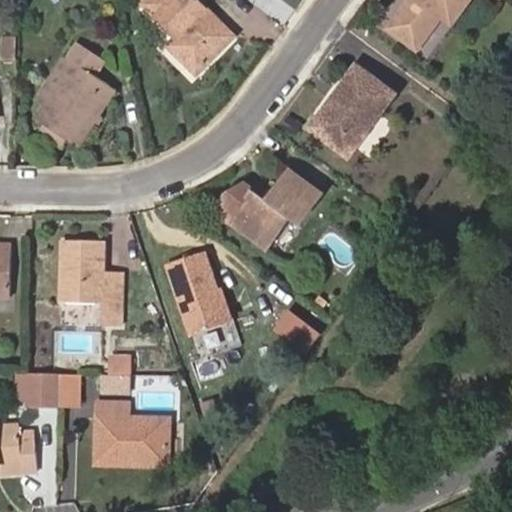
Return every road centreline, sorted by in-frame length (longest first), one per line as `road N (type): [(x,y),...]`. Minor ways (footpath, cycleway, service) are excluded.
road 1 (residential): [(0,185),(146,186),(215,150),(283,86),(340,0)]
road 2 (tertiary): [(356,511),(511,443)]
